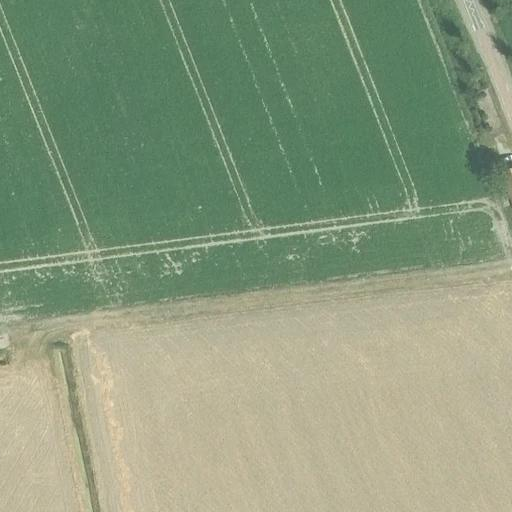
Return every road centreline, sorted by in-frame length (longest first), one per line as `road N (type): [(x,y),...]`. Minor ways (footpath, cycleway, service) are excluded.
road 1 (track): [(511,267),(32,327)]
road 2 (tertiary): [(511,117),(465,0)]
